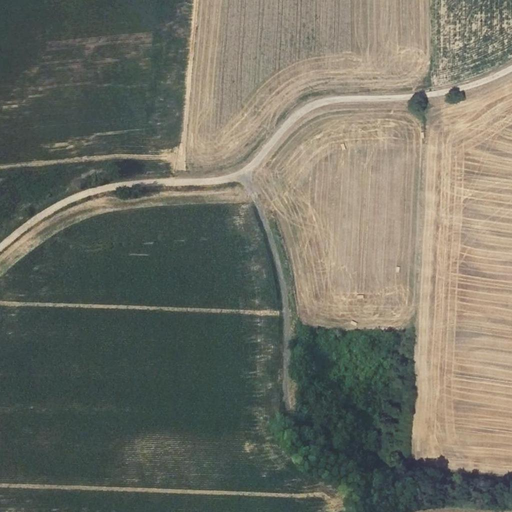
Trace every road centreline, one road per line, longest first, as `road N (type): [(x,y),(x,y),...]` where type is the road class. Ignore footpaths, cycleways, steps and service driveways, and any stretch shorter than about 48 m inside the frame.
road 1 (track): [(0,251),(57,209),(98,191),(244,177),(289,123),(315,106),(435,95),(511,70)]
road 2 (track): [(244,177),(281,269),(290,418),(348,475),(367,511)]
